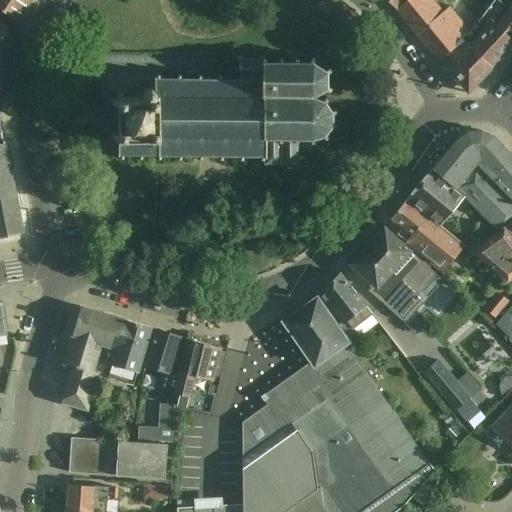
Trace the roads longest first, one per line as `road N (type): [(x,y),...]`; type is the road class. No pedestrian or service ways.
road 1 (tertiary): [(50,270),(227,299),(275,288),(350,230),(432,110)]
road 2 (residential): [(58,0),(43,26),(26,120),(50,270)]
road 3 (residential): [(15,474),(23,380),(50,270)]
road 4 (residential): [(432,110),(381,27),(353,0)]
